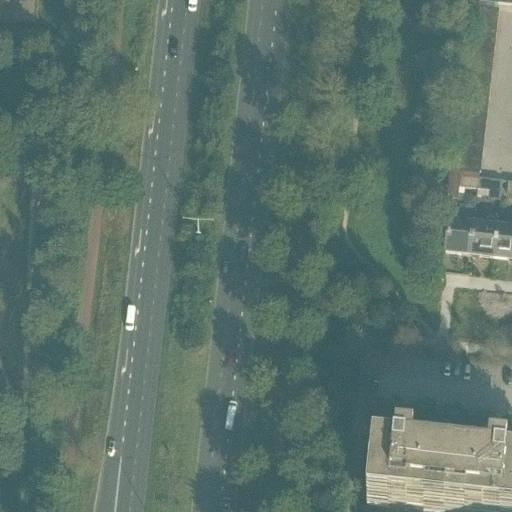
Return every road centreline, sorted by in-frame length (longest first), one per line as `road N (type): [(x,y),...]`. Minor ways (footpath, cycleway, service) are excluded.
road 1 (primary): [(205,511),(262,0)]
road 2 (primary): [(185,0),(138,414)]
